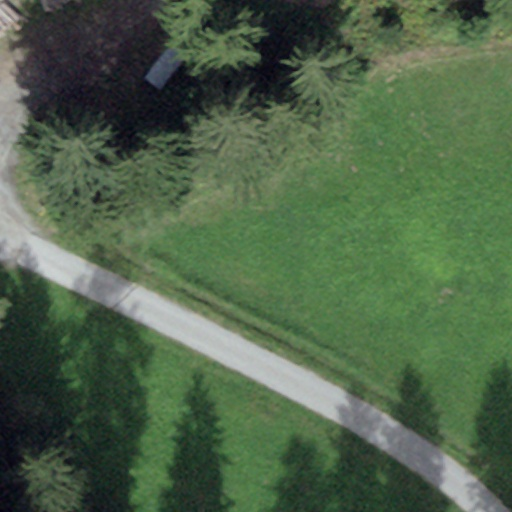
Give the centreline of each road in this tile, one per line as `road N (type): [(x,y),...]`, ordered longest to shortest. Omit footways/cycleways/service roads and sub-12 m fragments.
road 1 (unclassified): [(480,511),(448,482),(262,373),(0,243)]
road 2 (track): [(0,140),(143,0)]
